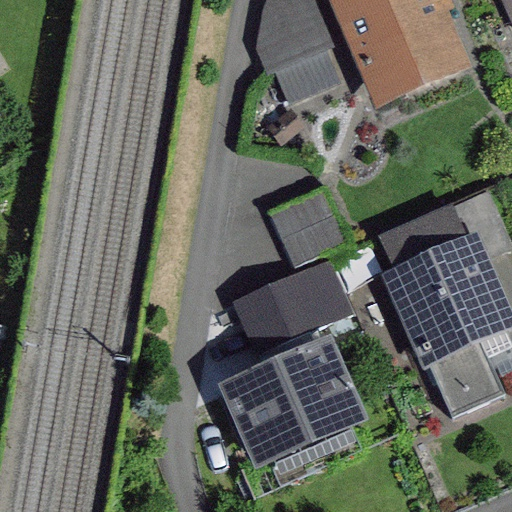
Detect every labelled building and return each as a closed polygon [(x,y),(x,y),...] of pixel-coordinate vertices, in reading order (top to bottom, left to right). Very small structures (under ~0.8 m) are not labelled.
[(263,0),(250,6),(295,110),(352,85),(315,0),(263,0)] [(443,0),(330,0),(380,117),(476,77),(443,0)] [(277,211),(297,266),(352,246),(332,191),(277,211)] [(511,314),(479,238),(390,276),(431,371),(511,336),(511,314)] [(342,342),(231,390),(266,470),(377,422),(342,342)]
